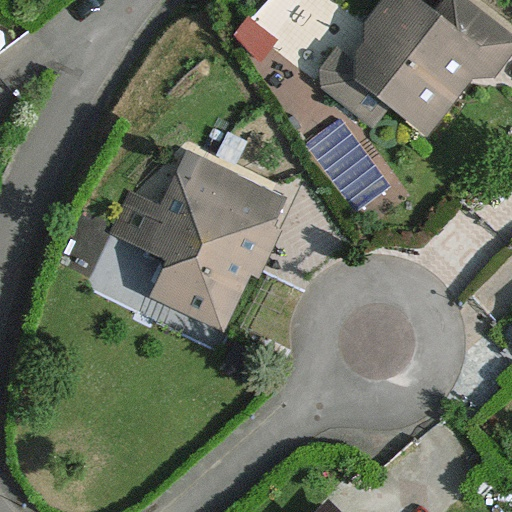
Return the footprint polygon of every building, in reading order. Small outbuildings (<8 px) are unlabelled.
[(511,57),(511,43),(457,1),(436,27),(402,0),(401,0),(374,34),(395,50),(370,81),(343,60),(330,75),(332,91),(376,126),(395,103),(429,130),(456,95),(448,90),(474,56),(483,63),(499,76),(511,57)] [(448,90),(456,95),(483,63),(474,56),(448,90)] [(255,230),(263,233),(277,202),(196,164),(169,221),(156,248),(186,262),(169,296),(223,321),(250,267),(241,262),(255,230)] [(118,231),(156,248),(169,221),(131,205),(118,231)] [(250,267),(263,233),(255,230),(241,262),(250,267)]
